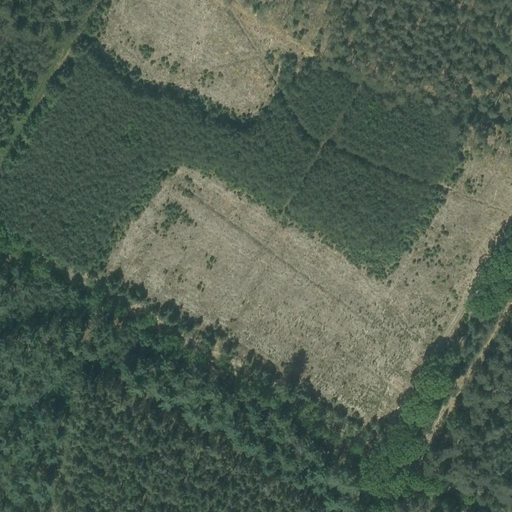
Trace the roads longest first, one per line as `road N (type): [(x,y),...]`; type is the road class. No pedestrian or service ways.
road 1 (track): [(511,228),(377,453)]
road 2 (track): [(397,462),(428,435),(511,297)]
road 3 (track): [(0,160),(99,0)]
